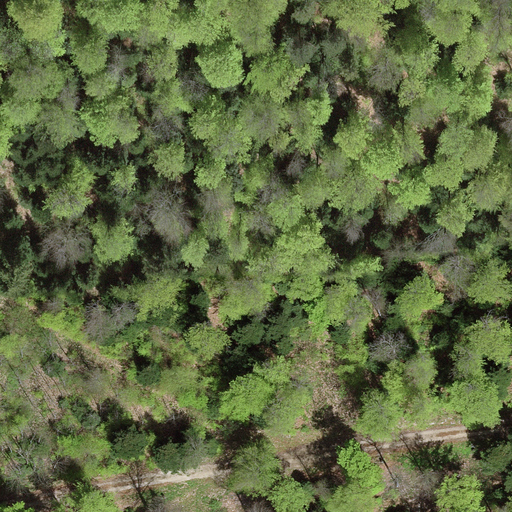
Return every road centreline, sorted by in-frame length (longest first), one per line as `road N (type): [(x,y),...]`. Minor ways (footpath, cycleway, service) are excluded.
road 1 (track): [(511,425),(0,505)]
road 2 (track): [(313,456),(178,409),(0,288)]
